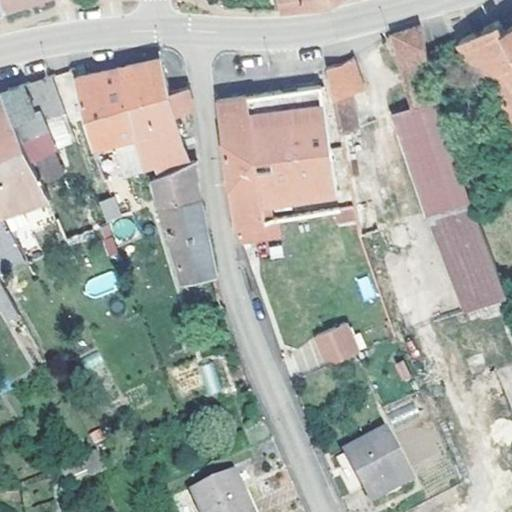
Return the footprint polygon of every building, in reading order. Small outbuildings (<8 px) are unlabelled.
[(0,0),(0,8),(19,3),(18,0),(0,0)] [(276,0),(279,11),(327,4),(334,0),(276,0)] [(511,55),(500,33),(503,31),(497,21),(461,40),(428,56),(440,97),(441,100),(458,91),(491,75),(511,117),(511,55)] [(420,25),(392,35),(413,107),(440,97),(428,56),(420,25)] [(511,25),(503,31),(500,33),(511,55),(511,25)] [(359,94),(351,59),(339,66),(324,69),(330,102),(349,97),(359,94)] [(106,70),(73,77),(92,140),(117,134),(133,129),(124,101),(168,87),(160,60),(106,70)] [(57,112),(63,110),(49,73),(27,80),(3,88),(0,89),(0,156),(22,206),(45,197),(43,194),(37,179),(11,119),(37,110),(50,144),(67,138),(57,112)] [(339,208),(319,86),(284,91),(252,96),(270,220),(275,219),(332,210),(339,208)] [(177,116),(189,112),(183,87),(170,92),(168,87),(124,101),(133,129),(144,167),(157,162),(161,173),(190,161),(177,116)] [(461,100),(458,91),(441,100),(444,108),(461,100)] [(252,96),(213,101),(225,179),(231,224),(234,224),(270,220),(252,96)] [(356,128),(349,97),(330,102),(336,134),(356,128)] [(471,198),(444,108),(441,100),(440,97),(413,107),(393,114),(427,214),(471,198)] [(60,170),(50,144),(37,110),(11,119),(37,179),(60,170)] [(128,172),(144,167),(133,129),(117,134),(128,172)] [(22,206),(0,156),(0,212),(0,213),(22,206)] [(148,177),(158,208),(198,198),(196,177),(194,160),(190,161),(161,173),(148,177)] [(66,186),(60,170),(37,179),(43,194),(66,186)] [(114,207),(109,193),(95,198),(101,212),(114,207)] [(198,198),(158,208),(169,241),(206,231),(201,212),(198,198)] [(480,221),(471,198),(427,214),(436,237),(480,221)] [(12,234),(33,224),(22,206),(0,213),(12,234)] [(76,226),(88,221),(82,206),(55,216),(62,234),(64,238),(79,232),(76,226)] [(103,217),(116,212),(115,211),(114,207),(101,212),(103,217)] [(334,221),(354,219),(352,207),(339,208),(332,210),(334,221)] [(62,234),(55,216),(43,221),(49,239),(62,234)] [(270,220),(234,224),(236,235),(238,242),(278,237),(275,219),(270,220)] [(76,226),(79,232),(91,227),(88,221),(76,226)] [(466,310),(507,294),(508,294),(480,221),(436,237),(466,310)] [(180,279),(214,271),(206,231),(169,241),(180,279)] [(372,232),(358,236),(368,264),(382,259),(372,232)] [(113,271),(83,281),(88,298),(118,289),(113,271)] [(0,306),(8,319),(19,313),(0,279),(0,306)] [(357,352),(345,323),(316,336),(329,365),(357,352)] [(212,362),(199,365),(208,395),(221,391),(212,362)] [(235,414),(230,400),(202,411),(208,425),(235,414)] [(353,499),(367,490),(376,506),(414,485),(388,437),(340,464),(352,486),(347,489),(353,499)] [(92,471),(86,458),(61,468),(67,481),(92,471)] [(234,474),(192,492),(200,511),(250,511),(248,506),(254,504),(248,492),(242,495),(234,474)]
